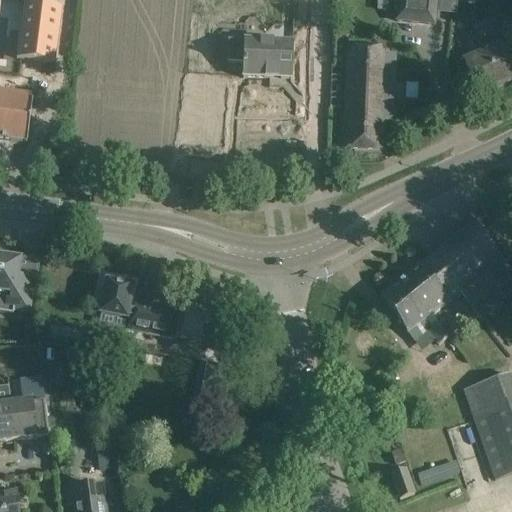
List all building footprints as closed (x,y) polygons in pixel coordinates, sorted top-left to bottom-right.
[(0,0),(0,3),(24,6),(17,61),(55,65),(62,9),(33,6),(33,0),(0,0)] [(436,0),(398,0),(396,22),(434,26),(436,0)] [(511,82),(511,57),(498,24),(475,34),(484,54),(463,64),(477,97),(511,82)] [(293,42),(228,39),(227,65),(243,65),(242,79),(291,81),(293,42)] [(345,130),(344,150),(382,151),(383,122),(391,122),(392,101),(383,101),(385,43),(347,42),(345,130)] [(0,140),(26,144),(33,96),(0,92),(0,140)] [(511,275),(473,224),(405,280),(425,305),(430,300),(439,311),(432,316),(433,317),(461,296),(473,312),(511,282),(511,275)] [(20,262),(0,258),(0,314),(12,316),(13,311),(28,314),(33,281),(17,279),(20,262)] [(432,318),(433,317),(432,316),(439,311),(430,300),(425,305),(405,280),(380,300),(408,336),(432,317),(432,318)] [(106,284),(100,316),(128,322),(126,332),(174,341),(180,312),(130,303),(133,289),(121,286),(119,282),(111,281),(109,284),(106,284)] [(450,339),(439,325),(427,334),(438,348),(450,339)] [(477,386),(469,363),(426,377),(434,402),(477,386)] [(56,365),(51,371),(53,379),(58,383),(66,382),(71,376),(70,368),(64,364),(56,365)] [(511,476),(511,382),(510,376),(465,392),(495,482),(511,476)] [(10,406),(7,388),(0,389),(0,444),(15,442),(10,406)] [(10,406),(15,442),(37,439),(49,437),(43,392),(21,395),(22,405),(10,406)] [(402,450),(392,454),(397,468),(407,464),(402,450)] [(114,454),(103,455),(105,468),(116,467),(114,454)] [(414,496),(405,471),(391,477),(399,502),(414,496)] [(103,485),(66,490),(68,507),(75,506),(76,511),(103,511),(102,501),(105,500),(103,485)] [(0,511),(18,511),(16,492),(0,494),(0,511)]
